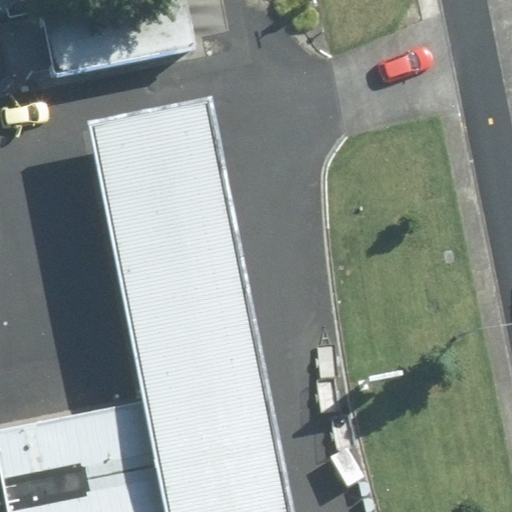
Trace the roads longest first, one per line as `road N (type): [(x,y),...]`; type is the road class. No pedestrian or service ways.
road 1 (unknown): [(235,49),(321,511)]
road 2 (unknown): [(235,49),(0,82)]
